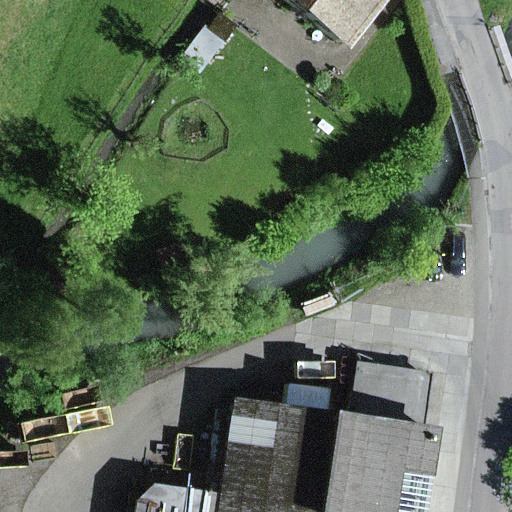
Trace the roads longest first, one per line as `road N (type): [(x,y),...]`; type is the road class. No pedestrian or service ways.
road 1 (residential): [(490,511),(511,308)]
road 2 (residential): [(511,231),(494,110)]
